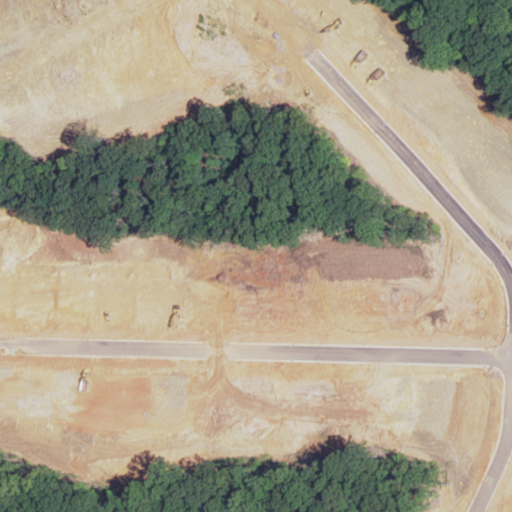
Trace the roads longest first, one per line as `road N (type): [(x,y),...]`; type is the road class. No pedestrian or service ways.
road 1 (residential): [(164,0),(288,5),(511,263),(508,466),(485,511)]
road 2 (residential): [(0,348),(511,350)]
